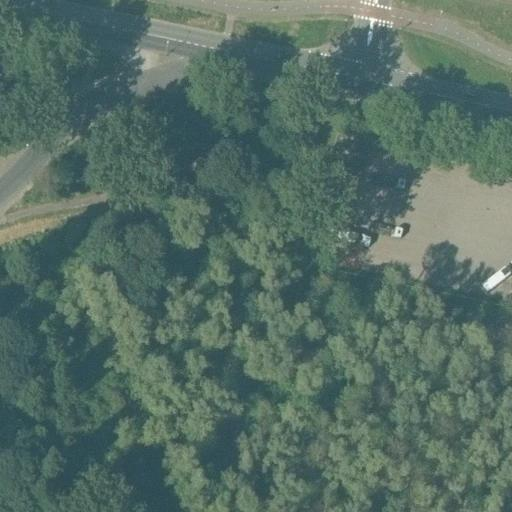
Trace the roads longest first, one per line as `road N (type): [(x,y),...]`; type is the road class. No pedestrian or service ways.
road 1 (tertiary): [(511,111),(358,78)]
road 2 (tertiary): [(358,78),(222,51)]
